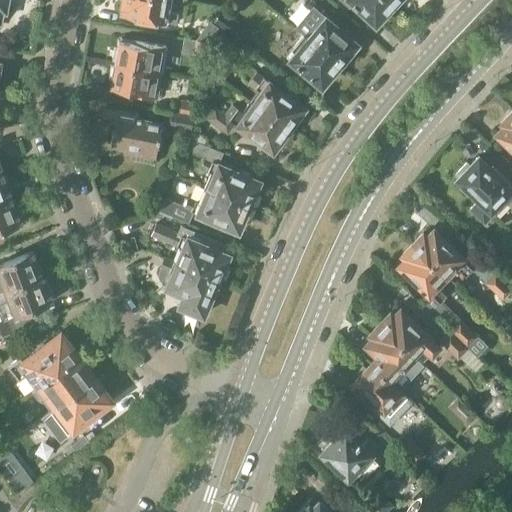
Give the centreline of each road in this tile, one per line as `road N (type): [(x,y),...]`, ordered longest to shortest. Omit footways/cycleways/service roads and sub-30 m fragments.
road 1 (residential): [(240,385),(154,356),(100,263),(50,120),(72,0)]
road 2 (tertiary): [(475,0),(330,168),(299,225),(240,385)]
road 3 (tertiary): [(274,396),(365,194),(511,28)]
road 4 (tertiary): [(240,385),(202,511)]
road 5 (tertiary): [(225,511),(274,396)]
